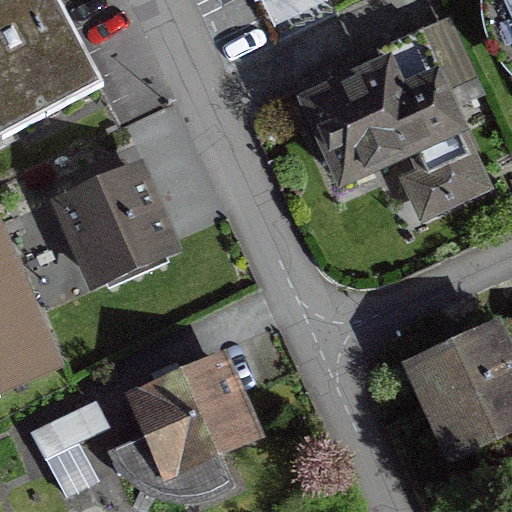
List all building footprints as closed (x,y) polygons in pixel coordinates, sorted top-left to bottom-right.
[(0,0),(0,140),(0,141),(98,89),(51,0),(0,0)] [(511,0),(490,0),(490,22),(497,45),(510,66),(511,67),(511,0)] [(424,179),(438,210),(481,190),(433,84),(442,80),(420,32),(374,53),(382,71),(356,82),(350,69),(333,77),(339,90),(305,106),(340,183),(411,151),(424,179)] [(97,277),(160,252),(165,250),(134,180),(102,193),(99,184),(59,200),(91,279),(97,277)] [(0,394),(60,369),(0,231),(0,394)] [(511,429),(511,377),(491,332),(410,370),(451,458),(511,429)] [(247,437),(216,368),(129,406),(143,439),(110,454),(113,460),(133,485),(161,500),(193,502),(222,490),(228,486),(213,452),(247,437)] [(42,462),(104,431),(92,407),(30,437),(42,462)]
